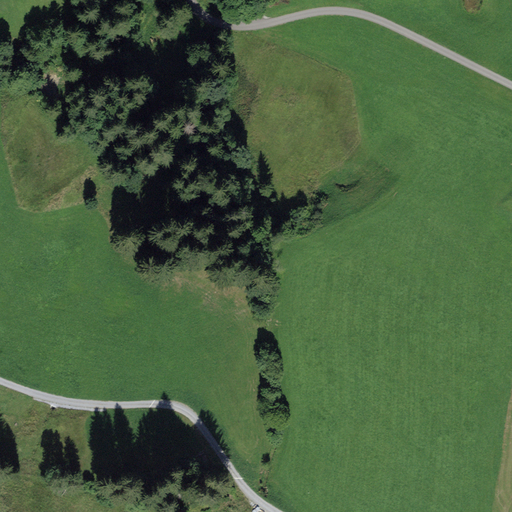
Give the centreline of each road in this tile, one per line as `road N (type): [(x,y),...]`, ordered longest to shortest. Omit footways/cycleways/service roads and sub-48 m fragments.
road 1 (unclassified): [(511,88),(369,18),(316,12),(234,28),(188,0)]
road 2 (track): [(511,379),(488,511)]
